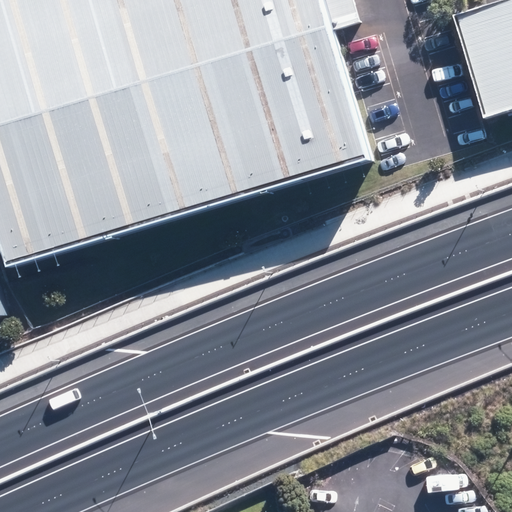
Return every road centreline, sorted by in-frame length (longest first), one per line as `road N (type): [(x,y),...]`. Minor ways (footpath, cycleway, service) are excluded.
road 1 (motorway): [(0,440),(511,235)]
road 2 (motorway): [(511,312),(271,402),(21,511)]
